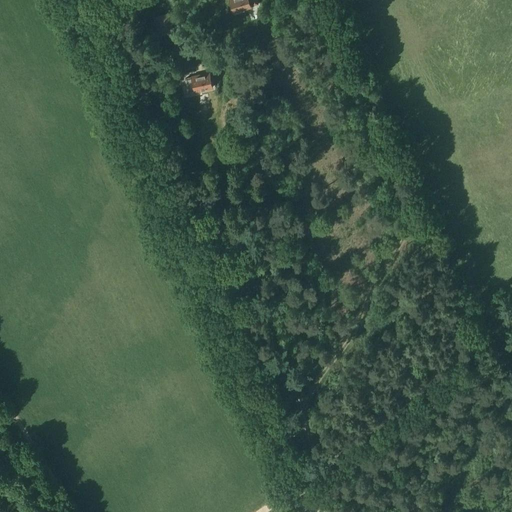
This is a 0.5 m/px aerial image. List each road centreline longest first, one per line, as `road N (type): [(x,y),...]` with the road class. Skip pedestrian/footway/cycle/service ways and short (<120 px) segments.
road 1 (track): [(287,490),(482,347)]
road 2 (track): [(505,404),(462,396),(431,406),(319,494)]
road 3 (track): [(463,296),(380,135)]
road 4 (track): [(295,484),(261,344)]
road 5 (unknown): [(68,511),(0,403)]
